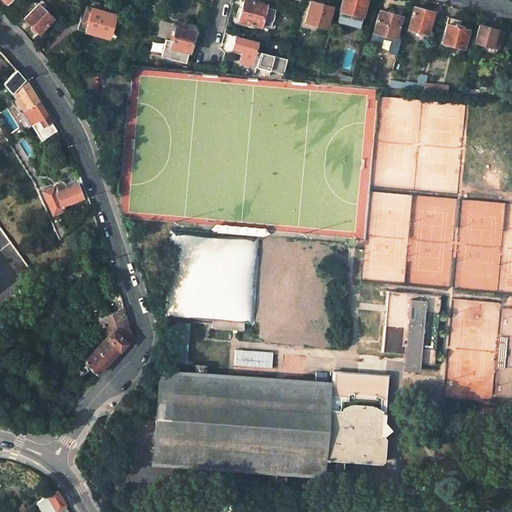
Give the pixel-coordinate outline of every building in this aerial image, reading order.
[(237,22),(260,27),(260,24),(270,27),(271,23),(272,22),(273,21),(274,20),(274,19),(274,17),(273,16),(273,15),(274,10),(265,8),(265,6),(243,0),(237,22)] [(331,6),(309,0),(304,23),(325,29),(331,6)] [(358,25),(365,0),(341,0),(335,22),(350,26),(351,23),(358,25)] [(23,19),(38,33),(53,18),(38,5),(23,19)] [(114,13),(90,7),(84,31),(107,37),(114,13)] [(433,13),(413,8),(407,30),(427,35),(433,13)] [(401,16),(379,10),(372,33),(395,39),(401,16)] [(460,19),(447,16),(440,43),(461,49),(468,23),(464,23),(463,25),(459,24),(460,19)] [(169,36),(191,42),(194,32),(172,25),(169,36)] [(495,30),(479,25),(474,42),(481,44),(479,50),(495,54),(501,33),(495,31),(495,30)] [(191,42),(169,36),(166,47),(188,53),(191,42)] [(250,63),(253,52),(256,42),(234,37),(232,48),(241,51),(239,60),(250,63)] [(258,52),(253,72),(267,76),(269,70),(282,74),(286,59),(258,52)] [(32,124),(47,115),(25,79),(17,70),(3,83),(10,91),(16,85),(27,105),(22,108),(32,124)] [(425,84),(427,76),(420,74),(417,84),(425,86),(425,84)] [(106,85),(107,78),(84,76),(83,83),(106,85)] [(417,84),(406,80),(406,83),(390,80),(388,87),(424,90),(425,86),(417,84)] [(41,138),(56,129),(47,115),(32,124),(41,138)] [(81,195),(73,177),(41,190),(50,212),(62,208),(60,203),(81,195)] [(35,275),(0,226),(0,251),(23,283),(35,275)] [(260,235),(172,230),(165,319),(254,325),(260,235)] [(285,238),(265,237),(264,247),(284,249),(285,238)] [(438,296),(386,292),(381,354),(419,356),(419,364),(433,365),(438,296)] [(123,308),(100,320),(106,337),(83,361),(96,374),(133,338),(127,326),(123,308)] [(305,336),(295,335),(294,344),(304,345),(305,336)] [(233,351),(233,367),(271,367),(271,350),(233,351)] [(328,385),(328,382),(204,373),(204,365),(195,365),(195,372),(163,370),(159,369),(151,465),(275,475),(274,483),(284,484),(285,476),(321,479),(322,471),(327,391),(328,385)] [(327,391),(322,471),(339,472),(340,461),(380,464),(382,461),(383,441),(382,438),(391,431),(384,423),(387,377),(332,373),(331,386),(328,385),(327,391)] [(56,490),(37,503),(41,511),(55,511),(65,506),(56,490)]
